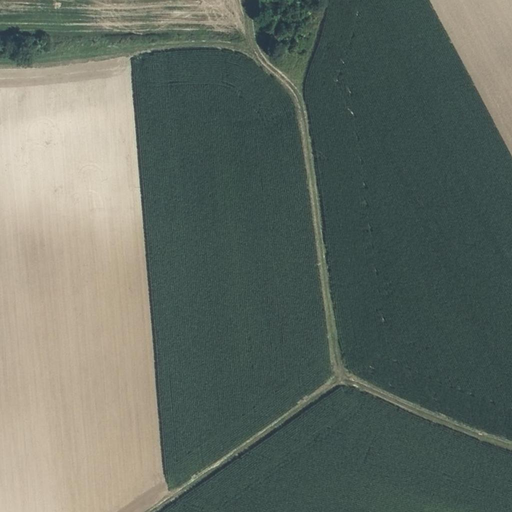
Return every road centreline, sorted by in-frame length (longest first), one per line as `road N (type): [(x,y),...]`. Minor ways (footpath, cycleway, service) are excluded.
road 1 (track): [(250,0),(256,52),(301,102),(341,377)]
road 2 (track): [(0,60),(212,43),(264,63)]
road 3 (track): [(341,377),(154,511)]
road 4 (track): [(341,377),(511,449)]
